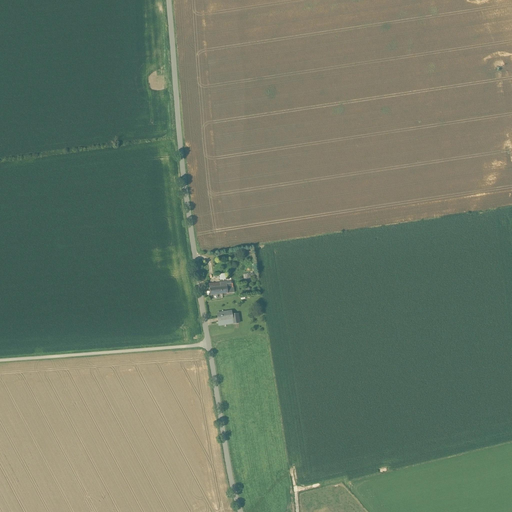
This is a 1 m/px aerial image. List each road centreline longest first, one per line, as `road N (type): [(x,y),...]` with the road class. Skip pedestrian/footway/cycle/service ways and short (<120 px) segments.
road 1 (unclassified): [(168,0),(201,299),(240,511)]
road 2 (track): [(0,360),(208,345)]
